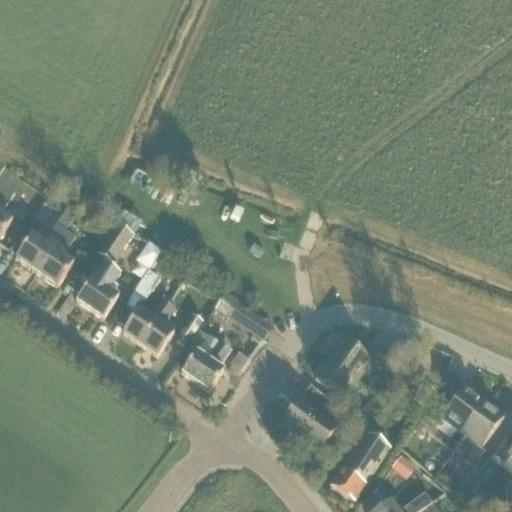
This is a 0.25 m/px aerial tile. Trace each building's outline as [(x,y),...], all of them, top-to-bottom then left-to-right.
[(0,198),(4,193),(13,180),(3,173),(0,177),(0,198)] [(14,199),(4,193),(0,198),(0,242),(12,226),(0,219),(14,199)] [(65,235),(74,222),(64,216),(56,228),(65,235)] [(15,263),(36,278),(65,235),(56,228),(43,248),(31,240),(15,263)] [(97,258),(107,265),(119,247),(124,250),(131,240),(116,230),(97,258)] [(75,242),(65,235),(36,278),(57,292),(73,269),(62,261),(75,242)] [(148,248),(135,267),(148,276),(161,257),(148,248)] [(97,258),(74,292),(82,297),(91,283),(93,285),(104,268),(107,265),(97,258)] [(82,297),(76,305),(103,324),(118,302),(113,298),(118,291),(113,288),(119,278),(104,268),(93,285),(91,283),(82,297)] [(122,337),(140,350),(168,308),(162,304),(150,322),(139,314),(122,337)] [(226,320),(263,345),(272,332),(235,307),(226,320)] [(174,312),(168,308),(140,350),(157,361),(173,339),(162,331),(174,312)] [(207,341),(181,378),(208,397),(223,376),(218,373),(230,355),(207,341)] [(397,358),(405,363),(416,346),(409,341),(397,358)] [(342,345),(328,364),(357,385),(371,366),(342,345)] [(343,403),(357,385),(328,364),(315,383),(343,403)] [(411,404),(421,410),(422,410),(433,393),(432,392),(422,386),(411,404)] [(453,457),(465,441),(461,438),(484,407),(464,392),(454,406),(442,397),(425,420),(437,429),(442,424),(456,434),(444,451),(453,457)] [(279,432),(298,446),(319,417),(300,403),(279,432)] [(484,407),(461,438),(465,441),(476,449),(464,465),(472,471),(484,455),(481,452),(504,421),(484,407)] [(338,431),(319,417),(298,446),(317,459),(338,431)] [(330,492),(353,507),(365,490),(389,453),(367,439),(353,461),(351,460),(330,492)] [(511,486),(511,439),(496,459),(507,468),(511,461),(511,482),(510,485),(511,486)] [(411,469),(401,461),(393,470),(403,479),(411,469)] [(445,473),(438,482),(449,491),(457,482),(445,473)] [(383,511),(426,511),(431,508),(425,499),(407,511),(393,511),(390,507),(383,511)] [(489,502),(480,511),(498,511),(500,510),(489,502)]
